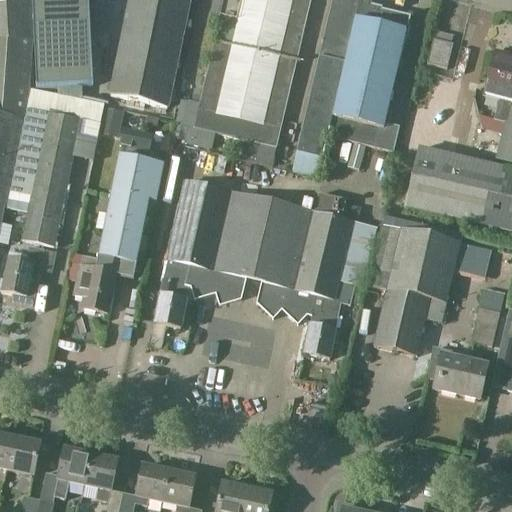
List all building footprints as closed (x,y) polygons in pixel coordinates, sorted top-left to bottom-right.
[(0,0),(0,42),(33,41),(32,23),(31,2),(28,3),(27,0),(0,0)] [(86,0),(30,0),(31,2),(32,23),(88,20),(86,0)] [(137,0),(129,0),(126,18),(185,30),(189,10),(137,0)] [(137,0),(189,10),(191,0),(137,0)] [(199,106),(193,131),(214,136),(250,145),(245,163),(271,169),(276,151),(310,0),(223,0),(223,4),(219,20),(216,31),(199,106)] [(352,0),(332,0),(297,156),(320,161),(321,161),(326,138),(331,119),(332,119),(359,1),(352,0)] [(331,119),(326,138),(328,139),(320,171),(343,177),(352,144),(392,154),(398,129),(383,125),(408,19),(380,13),(381,11),(358,5),(359,2),(359,1),(332,119),(331,119)] [(210,18),(207,28),(216,31),(219,20),(210,17),(210,18)] [(126,18),(122,38),(181,50),(185,30),(126,18)] [(88,20),(32,23),(33,41),(33,46),(89,44),(88,20)] [(122,38),(118,57),(177,69),(181,50),(122,38)] [(0,42),(0,116),(25,122),(26,112),(33,41),(0,42)] [(452,45),(435,41),(433,41),(427,65),(446,69),(452,45)] [(89,44),(33,46),(34,70),(90,67),(89,44)] [(506,125),(511,99),(511,57),(495,53),(484,97),(499,101),(494,122),(506,125)] [(118,57),(114,77),(173,89),(177,69),(118,57)] [(90,67),(34,70),(36,93),(91,90),(90,67)] [(114,77),(110,96),(169,108),(173,89),(114,77)] [(503,137),(496,162),(511,165),(511,99),(506,125),(503,137)] [(180,102),(170,140),(173,141),(172,144),(182,147),(182,146),(210,153),(214,136),(193,131),(199,106),(186,103),(186,104),(180,102)] [(118,141),(123,115),(103,111),(98,137),(118,141)] [(80,123),(44,115),(39,135),(43,136),(37,165),(25,163),(22,177),(67,187),(76,142),(80,123)] [(0,207),(4,208),(7,209),(11,191),(25,122),(0,116),(0,207)] [(120,149),(118,158),(135,161),(137,152),(148,155),(152,138),(139,135),(140,131),(132,129),(131,133),(122,131),(118,148),(120,149)] [(346,170),(359,173),(365,150),(352,147),(346,170)] [(403,211),(511,235),(511,171),(417,150),(403,211)] [(297,156),(296,155),(291,174),(315,180),(320,161),(297,156)] [(82,259),(80,268),(114,275),(113,278),(117,279),(133,282),(139,255),(144,257),(147,241),(142,240),(149,203),(156,204),(164,167),(135,161),(118,158),(117,158),(96,262),(82,259)] [(67,187),(22,177),(19,192),(31,195),(21,244),(54,251),(67,187)] [(183,185),(161,284),(188,290),(189,290),(193,303),(214,297),(218,309),(240,302),(242,302),(246,283),(214,275),(222,243),(184,234),(195,188),(183,185)] [(313,215),(195,188),(184,234),(222,243),(214,275),(246,283),(242,302),(255,306),(272,322),(280,313),(296,328),(305,318),(310,319),(308,329),(333,335),(337,321),(340,307),(349,309),(349,305),(359,307),(363,290),(377,231),(363,228),(353,225),(340,222),(313,215)] [(340,222),(344,206),(344,203),(318,197),(313,215),(340,222)] [(381,228),(367,290),(385,294),(379,321),(373,348),(414,357),(422,322),(440,326),(441,321),(459,246),(400,232),(381,228)] [(7,261),(0,295),(13,298),(12,304),(32,308),(39,275),(44,253),(29,250),(26,265),(7,261)] [(71,266),(67,284),(76,286),(80,268),(71,266)] [(76,286),(74,299),(84,301),(82,312),(109,318),(117,279),(113,278),(114,275),(80,268),(76,286)] [(161,284),(159,297),(153,326),(178,332),(185,303),(188,290),(161,284)] [(482,292),(478,311),(500,316),(504,298),(503,297),(482,292)] [(470,343),(469,345),(491,351),(500,316),(478,311),(470,343)] [(327,362),(333,335),(308,329),(302,356),(327,362)] [(349,340),(343,363),(348,365),(353,346),(353,341),(349,340)] [(433,351),(425,382),(434,384),(433,390),(432,395),(462,401),(471,363),(472,359),(433,351)] [(471,363),(462,401),(480,405),(488,367),(471,363)] [(0,438),(0,473),(5,474),(12,441),(0,438)] [(12,441),(5,474),(32,480),(39,447),(12,441)] [(56,485),(53,500),(65,503),(68,487),(81,490),(88,458),(63,453),(56,485)] [(88,458),(81,490),(97,494),(98,494),(96,503),(108,506),(110,496),(110,493),(117,464),(88,458)] [(122,496),(118,511),(132,511),(134,507),(146,509),(147,504),(162,507),(169,475),(167,474),(167,471),(157,468),(156,472),(143,469),(136,499),(122,496)] [(169,475),(162,507),(184,511),(188,511),(189,510),(196,481),(169,475)] [(241,511),(246,492),(223,487),(217,511),(241,511)] [(246,492),(241,511),(269,511),(272,498),(270,497),(272,491),(258,489),(257,495),(246,492)] [(22,500),(18,511),(36,511),(38,503),(22,500)] [(51,511),(53,506),(38,503),(36,511),(51,511)]
